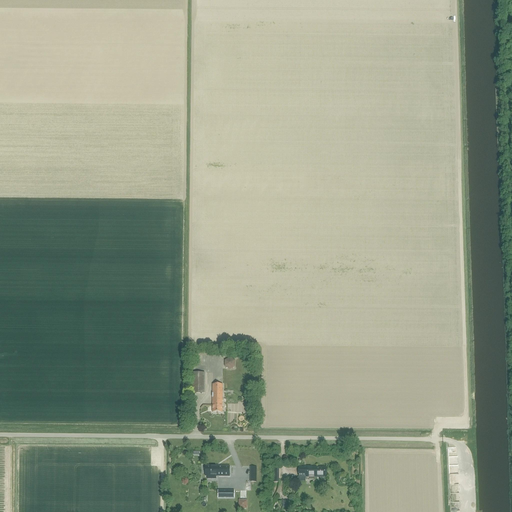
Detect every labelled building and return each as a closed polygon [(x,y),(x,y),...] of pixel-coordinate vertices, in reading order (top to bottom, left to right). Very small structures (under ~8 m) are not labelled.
[(231,356),(226,358),(226,365),(231,367),(235,364),(235,358),(231,356)] [(192,373),(192,393),(204,394),(205,373),(192,373)] [(222,413),(223,385),(213,385),(212,394),(212,398),(212,413),(222,413)] [(229,476),(229,466),(205,466),(205,476),(207,476),(216,476),(229,476)] [(326,477),(326,467),(298,467),(298,477),(326,477)] [(247,509),(248,500),(239,500),(238,509),(247,509)]
